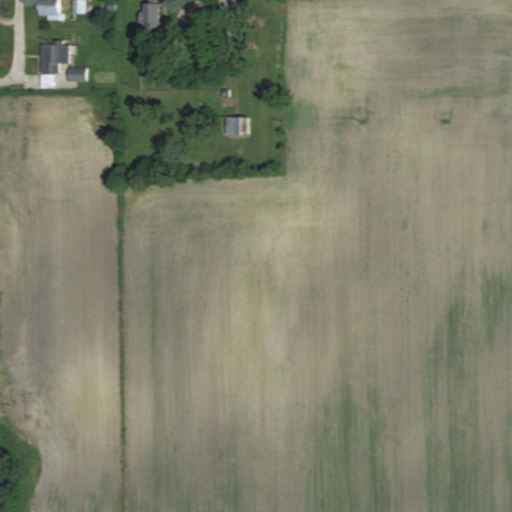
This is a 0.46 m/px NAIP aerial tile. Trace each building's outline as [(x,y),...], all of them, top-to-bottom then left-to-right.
[(39,0),(40,15),(48,15),(48,21),(62,20),(61,0),(39,0)] [(74,0),(75,13),(86,13),(85,0),(74,0)] [(161,36),(161,3),(143,3),(143,36),(161,36)] [(70,63),(70,44),(42,44),(42,74),(60,74),(60,63),(70,63)] [(86,68),(70,68),(70,81),(86,81),(86,68)] [(249,117),(220,117),(220,135),(249,135),(249,117)]
